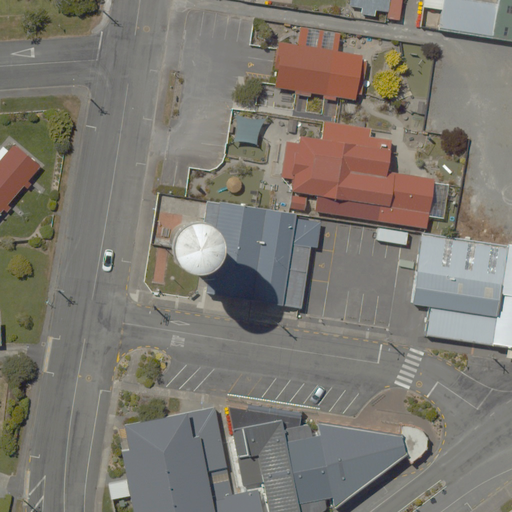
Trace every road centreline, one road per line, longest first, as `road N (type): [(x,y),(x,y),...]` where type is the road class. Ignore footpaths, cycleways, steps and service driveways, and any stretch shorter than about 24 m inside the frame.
road 1 (residential): [(88,315),(408,369),(478,410),(488,427)]
road 2 (residential): [(131,59),(88,315)]
road 3 (residential): [(88,315),(64,511)]
road 4 (tertiary): [(379,511),(488,427)]
road 5 (residential): [(0,66),(131,59)]
